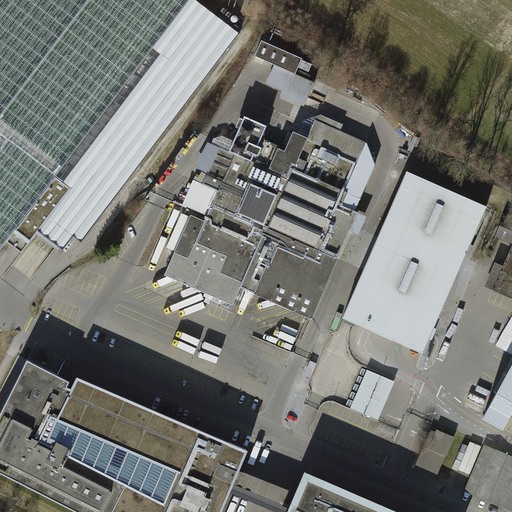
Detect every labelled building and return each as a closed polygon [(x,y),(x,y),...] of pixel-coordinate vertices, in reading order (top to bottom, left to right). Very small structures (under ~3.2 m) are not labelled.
[(0,0),(0,248),(6,241),(22,253),(36,234),(61,252),(70,240),(79,247),(240,33),(196,0),(0,0)] [(276,98),(303,110),(314,84),(291,74),(298,59),(258,42),(252,56),(272,64),(263,85),(279,92),(276,98)] [(248,292),(307,319),(351,214),(344,210),(369,157),(362,141),(311,120),(303,138),(288,131),(280,150),(258,141),(263,127),(234,116),(219,147),(204,141),(191,165),(203,171),(198,181),(188,177),(177,203),(202,214),(199,219),(187,213),(160,275),(226,306),(259,237),(271,242),(248,292)] [(338,323),(418,359),(482,216),(403,180),(338,323)] [(511,226),(498,221),(491,237),(509,244),(499,266),(491,263),(481,286),(511,298),(511,226)] [(511,359),(481,416),(503,429),(511,412),(511,359)] [(68,381),(25,360),(0,408),(0,474),(75,511),(220,511),(229,493),(232,485),(247,450),(74,376),(69,388),(65,386),(68,381)] [(377,422),(392,384),(365,373),(349,410),(377,422)] [(414,469),(436,478),(445,456),(446,456),(454,438),(437,430),(436,432),(431,430),(414,469)] [(462,491),(511,511),(511,458),(482,446),(462,491)] [(395,511),(303,474),(289,508),(287,511),(395,511)] [(232,485),(229,493),(274,511),(287,511),(289,508),(232,485)]
